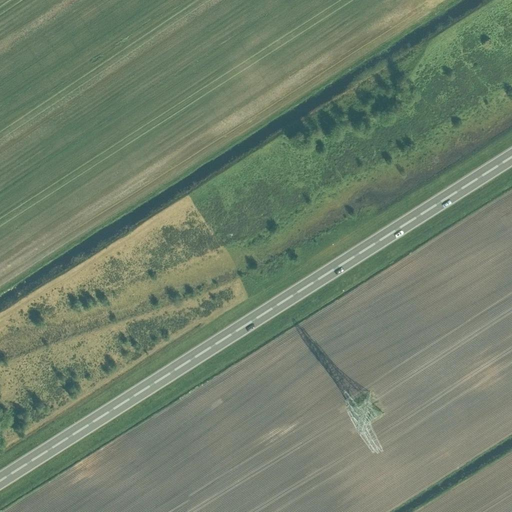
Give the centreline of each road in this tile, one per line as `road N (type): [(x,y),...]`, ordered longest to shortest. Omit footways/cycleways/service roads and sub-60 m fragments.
road 1 (trunk): [(0,477),(437,204)]
road 2 (trunk): [(53,511),(235,358),(368,266),(437,204)]
road 3 (trunk): [(437,204),(0,416)]
